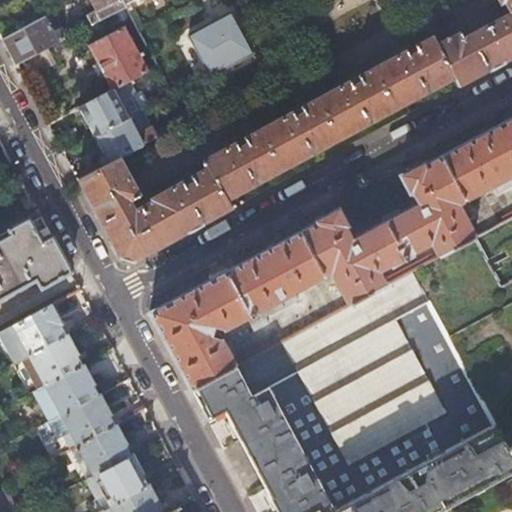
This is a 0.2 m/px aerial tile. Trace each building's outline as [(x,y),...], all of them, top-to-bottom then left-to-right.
[(140,194),(120,156),(109,163),(77,179),(120,258),(133,261),(232,208),(228,200),(454,78),(459,86),(511,57),(511,0),(498,0),(500,3),(503,1),(509,11),(462,36),(459,30),(438,42),(433,34),(202,159),(207,167),(151,197),(151,199),(135,208),(130,199),(140,194)] [(88,0),(93,10),(85,15),(90,23),(107,14),(124,5),(123,4),(120,0),(88,0)] [(129,14),(124,5),(107,14),(111,21),(117,21),(129,14)] [(230,10),(186,33),(208,75),(251,52),(230,10)] [(2,38),(15,63),(62,38),(57,29),(52,32),(44,16),(2,38)] [(119,86),(148,71),(123,26),(88,45),(112,89),(119,86)] [(93,135),(127,117),(119,101),(125,97),(119,86),(112,89),(78,108),(93,135)] [(127,117),(133,113),(125,97),(119,101),(127,117)] [(137,133),(142,130),(133,113),(127,117),(137,133)] [(511,115),(440,155),(463,198),(492,183),(497,191),(511,183),(511,115)] [(120,156),(157,137),(152,126),(142,130),(137,133),(127,117),(93,135),(109,163),(120,156)] [(149,312),(190,389),(233,365),(234,365),(220,338),(222,329),(224,328),(228,336),(249,325),(252,331),(268,322),(264,316),(297,298),(305,294),(334,276),(348,304),(384,284),(377,270),(389,263),(392,267),(415,255),(412,251),(430,241),(438,256),(472,238),(473,237),(455,203),(463,198),(440,155),(423,164),(422,162),(401,173),(400,177),(408,192),(409,192),(411,191),(417,203),(350,239),(344,228),(345,227),(346,225),(338,210),(335,209),(315,220),(315,222),(149,312)] [(70,271),(40,215),(30,221),(28,217),(7,228),(10,232),(0,237),(0,297),(35,279),(39,287),(70,271)] [(0,237),(10,232),(7,228),(0,232),(0,237)] [(506,446),(511,442),(511,276),(497,285),(472,238),(438,256),(411,270),(506,446)] [(511,442),(506,446),(411,270),(384,284),(348,304),(282,339),(297,368),(249,394),(233,365),(190,389),(207,420),(224,410),(279,511),(435,511),(511,471),(511,442)] [(50,303),(2,329),(18,359),(26,354),(62,336),(57,326),(61,323),(50,303)] [(67,333),(62,336),(26,354),(43,385),(81,365),(76,355),(78,353),(67,333)] [(83,364),(81,365),(43,385),(59,415),(97,395),(92,384),(94,383),(83,364)] [(100,394),(97,395),(59,415),(75,445),(114,425),(108,415),(110,414),(100,394)] [(114,425),(75,445),(85,462),(78,466),(84,479),(92,475),(130,455),(124,445),(126,444),(116,424),(114,425)] [(132,454),(130,455),(92,475),(108,505),(146,485),(140,475),(143,474),(132,454)] [(148,484),(146,485),(108,505),(94,511),(160,511),(156,504),(158,503),(148,484)]
